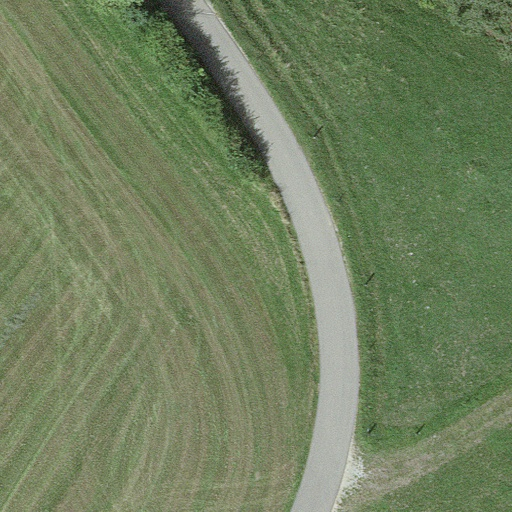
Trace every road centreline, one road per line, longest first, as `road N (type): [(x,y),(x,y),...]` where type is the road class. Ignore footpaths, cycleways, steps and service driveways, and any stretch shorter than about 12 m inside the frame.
road 1 (unclassified): [(305,511),(324,477),(329,318),(275,127),(187,0)]
road 2 (track): [(324,477),(410,454),(511,394)]
